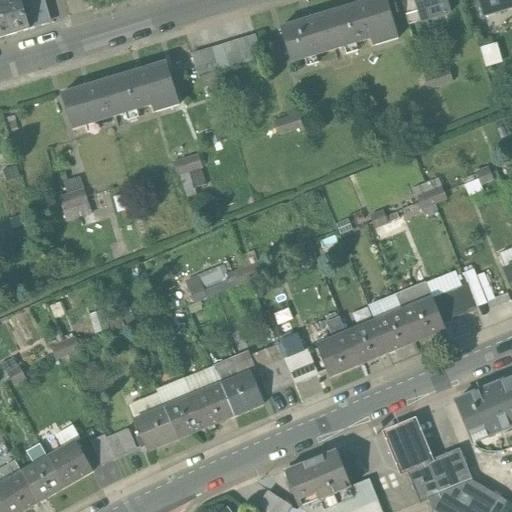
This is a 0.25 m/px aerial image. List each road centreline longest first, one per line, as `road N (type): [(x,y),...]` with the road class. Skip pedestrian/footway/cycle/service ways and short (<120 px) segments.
road 1 (secondary): [(144,505),(511,348)]
road 2 (residential): [(0,68),(231,0)]
